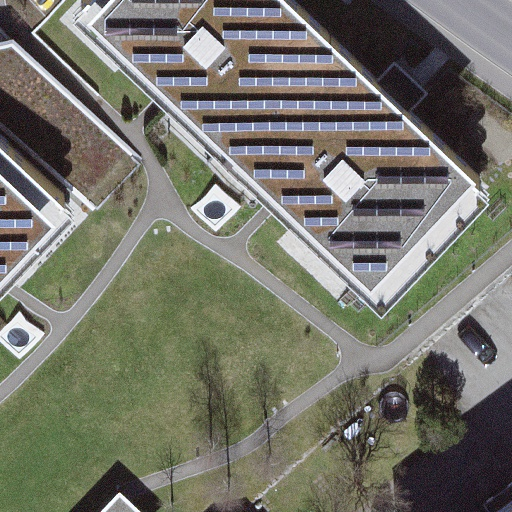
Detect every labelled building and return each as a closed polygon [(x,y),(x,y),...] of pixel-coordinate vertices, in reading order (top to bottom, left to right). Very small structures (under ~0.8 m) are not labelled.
[(249,147),(356,35),(319,0),(104,0),(89,17),(239,158),(249,147)] [(249,147),(239,158),(401,310),(502,204),(483,186),(499,169),(432,106),(417,92),(397,73),(356,35),(249,147)] [(0,129),(89,212),(101,224),(152,170),(22,42),(0,47),(0,129)] [(405,64),(397,73),(417,92),(432,106),(441,97),(405,64)] [(89,212),(0,129),(0,307),(80,221),(89,212)] [(145,511),(131,498),(118,511),(145,511)]
